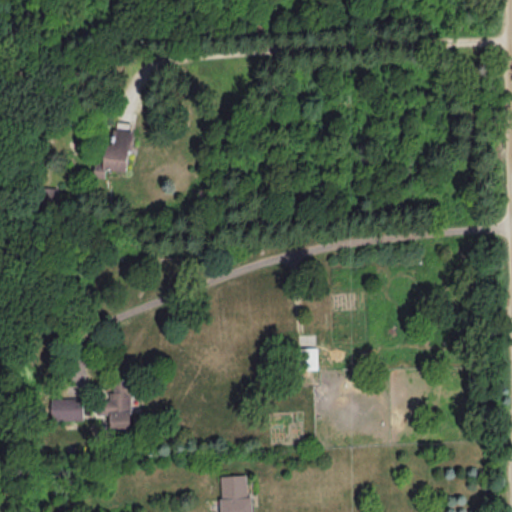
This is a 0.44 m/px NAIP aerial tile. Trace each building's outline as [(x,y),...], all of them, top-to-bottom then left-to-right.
[(129,170),(133,129),(113,127),(112,141),(106,141),(104,161),(95,160),(93,176),(105,177),(106,168),(129,170)] [(318,368),(317,346),(299,346),(299,368),(318,368)] [(110,429),(129,429),(130,381),(113,381),(113,390),(109,390),(109,401),(99,401),(99,413),(110,413),(110,429)] [(83,418),(82,395),(50,396),(51,418),(83,418)] [(252,511),(252,494),(247,494),(247,473),(220,474),(221,511),(252,511)]
